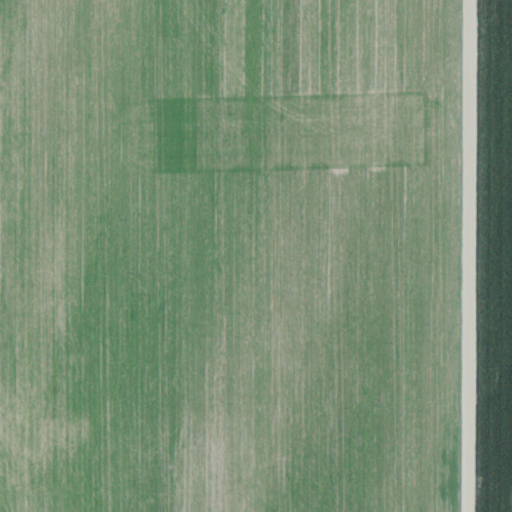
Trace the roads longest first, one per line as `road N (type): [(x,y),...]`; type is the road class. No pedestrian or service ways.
road 1 (residential): [(467,301),(466,0)]
road 2 (residential): [(465,511),(466,360)]
